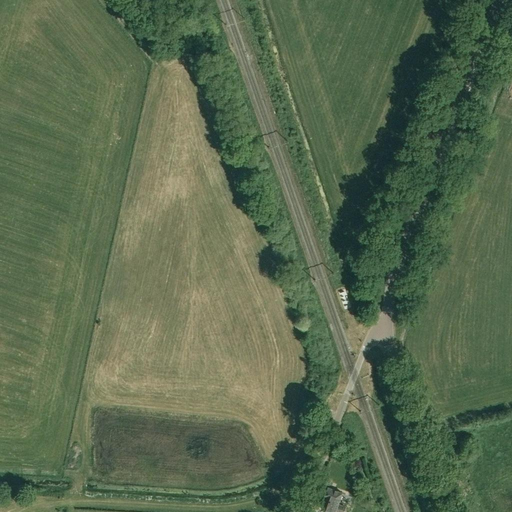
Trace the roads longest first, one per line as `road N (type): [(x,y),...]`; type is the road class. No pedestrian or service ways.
road 1 (tertiary): [(386,330),(396,267),(497,0)]
road 2 (tertiary): [(302,511),(363,351),(386,330)]
road 3 (tertiary): [(442,511),(392,371),(386,330)]
